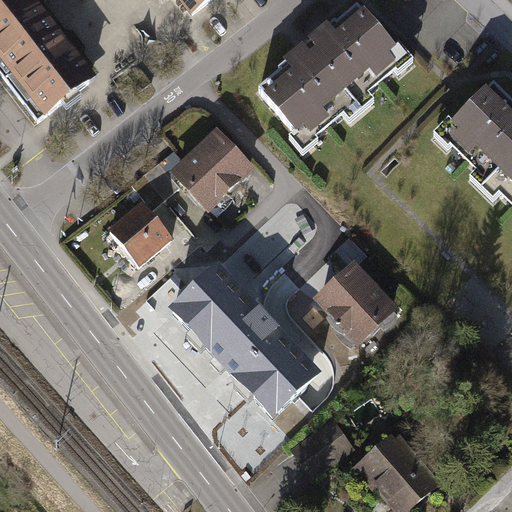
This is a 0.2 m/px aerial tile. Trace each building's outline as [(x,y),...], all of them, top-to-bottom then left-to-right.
[(0,0),(0,69),(55,136),(107,93),(44,17),(64,0),(0,0)] [(176,0),(200,30),(238,0),(176,0)] [(357,15),(262,102),(314,158),(409,71),(357,15)] [(511,114),(496,98),(446,148),(511,213),(511,114)] [(253,174),(219,135),(176,172),(210,211),(253,174)] [(102,239),(136,281),(176,249),(140,205),(102,239)] [(163,312),(244,424),(311,376),(230,264),(196,289),(163,312)] [(360,353),(402,314),(357,266),(315,305),(360,353)] [(292,455),(315,486),(355,457),(332,425),(292,455)] [(426,511),(447,496),(402,440),(360,474),(390,511),(426,511)]
